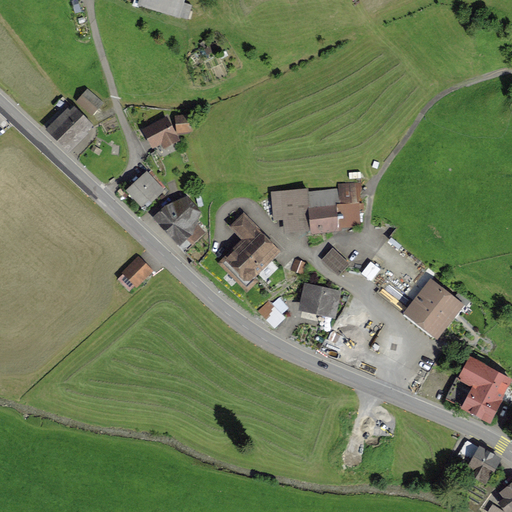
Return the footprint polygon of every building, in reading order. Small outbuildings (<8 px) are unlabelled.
[(186,0),(141,0),(140,5),(181,17),(186,0)] [(102,105),(86,91),(75,104),(90,118),(102,105)] [(73,109),(49,133),(71,154),(95,130),(73,109)] [(193,121),(177,121),(177,135),(193,135),(193,121)] [(170,122),(144,133),(153,153),(179,142),(170,122)] [(150,176),(130,193),(144,209),(164,192),(150,176)] [(358,188),(271,194),(273,223),(283,223),(284,233),(361,228),(358,188)] [(165,208),(149,224),(181,254),(188,247),(193,252),(210,235),(198,224),(200,214),(188,198),(165,208)] [(283,251),(245,214),(231,228),(245,241),(222,264),(247,288),(283,251)] [(351,264),(333,249),(322,262),(340,277),(351,264)] [(295,257),(293,267),(304,269),(306,259),(295,257)] [(153,273),(140,260),(123,277),(136,290),(153,273)] [(463,305),(429,283),(407,316),(441,338),(463,305)] [(343,292),(305,284),(299,312),(336,320),(343,292)] [(286,314),(282,310),(288,305),(277,293),(260,310),(275,325),(286,314)] [(511,386),(511,380),(470,362),(462,381),(475,387),(463,414),(494,427),(511,386)] [(500,461),(480,450),(468,472),(489,483),(500,461)] [(511,487),(502,495),(511,508),(511,487)]
